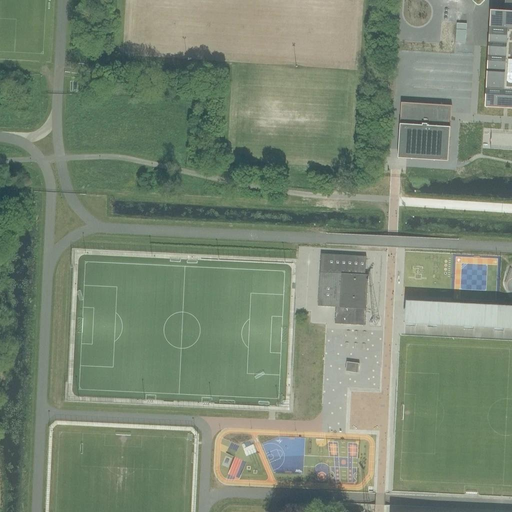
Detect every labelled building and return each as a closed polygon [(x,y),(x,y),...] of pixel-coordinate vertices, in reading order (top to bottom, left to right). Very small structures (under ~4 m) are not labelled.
[(489,47),(486,108),(504,109),(508,109),(511,109),(511,0),(509,0),(509,12),(505,12),(491,11),(489,47)] [(457,30),(456,42),(466,42),(467,31),(457,30)] [(452,106),(402,103),(398,159),(449,162),(452,106)] [(322,254),(319,307),(337,308),(336,315),(336,324),(366,326),(369,276),(366,276),(367,257),(322,254)] [(511,312),(404,309),(403,335),(511,339),(511,312)] [(359,373),(360,364),(347,362),(346,371),(359,373)]
